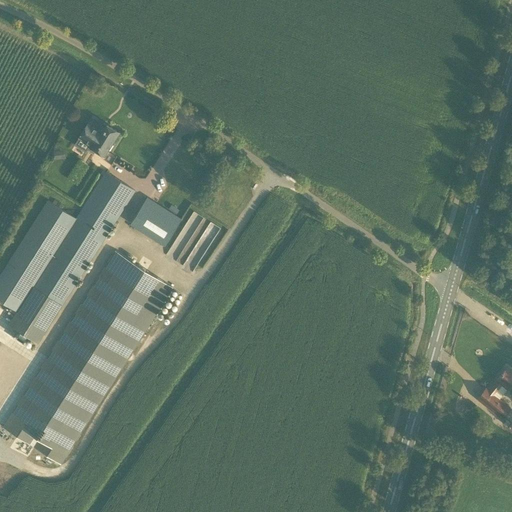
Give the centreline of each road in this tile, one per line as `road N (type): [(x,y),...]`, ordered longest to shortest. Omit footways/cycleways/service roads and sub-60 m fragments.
road 1 (unclassified): [(0,7),(93,51),(452,293)]
road 2 (secondary): [(390,511),(452,293)]
road 3 (secondary): [(452,293),(511,94)]
